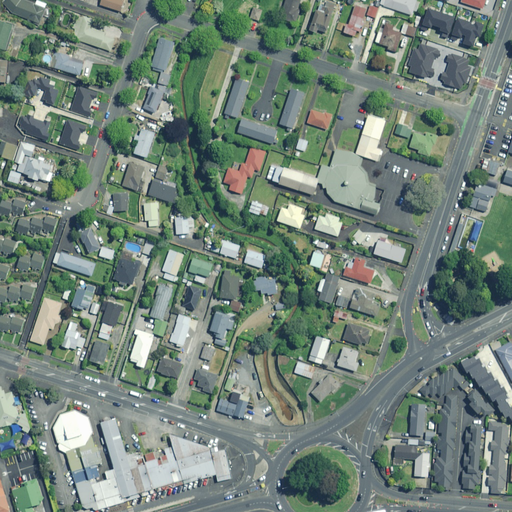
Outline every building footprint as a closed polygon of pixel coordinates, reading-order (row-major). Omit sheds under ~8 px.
[(19,0),(5,0),(3,3),(13,14),(28,19),(28,21),(39,25),(47,4),(40,1),(39,5),(24,0),(20,0),(19,0)] [(101,0),(100,5),(121,12),(124,0),(101,0)] [(296,24),(300,10),(302,11),(306,1),(302,0),(287,0),(281,19),(296,24)] [(335,4),(322,0),(318,0),(317,4),(309,30),(317,33),(318,30),(326,33),(335,4)] [(417,1),(414,0),(385,0),(384,6),(412,15),(417,1)] [(456,7),(438,0),(428,0),(421,18),(447,28),(456,7)] [(486,0),(462,0),(462,2),(483,9),(486,0)] [(357,31),(361,32),(365,19),(364,18),(367,9),(355,5),(349,24),(347,24),(344,32),(355,36),(357,31)] [(370,5),(367,15),(375,18),(378,8),(370,5)] [(262,10),(253,7),(250,18),(259,21),(262,10)] [(71,16),(66,14),(62,25),(68,27),(71,16)] [(477,22),(457,14),(454,22),(451,21),(447,29),(470,38),(477,22)] [(94,20),(84,17),(82,23),(76,21),(75,26),(71,38),(111,51),(115,39),(104,36),(105,33),(91,28),(94,20)] [(14,25),(0,21),(0,48),(6,51),(14,25)] [(402,34),(401,33),(396,31),(397,27),(386,23),(384,29),(380,28),(375,43),(389,47),(388,50),(396,52),(402,34)] [(401,33),(402,34),(413,37),(416,28),(404,24),(401,33)] [(154,68),(153,70),(162,73),(163,71),(166,72),(175,43),(160,38),(151,67),(154,68)] [(63,44),(58,42),(54,53),(84,63),(89,48),(64,40),(63,44)] [(439,51),(423,46),(420,55),(424,57),(419,73),(421,73),(418,80),(428,84),(439,51)] [(447,77),(449,71),(460,75),(465,62),(444,55),(438,74),(447,77)] [(0,82),(7,83),(9,61),(0,59),(0,82)] [(46,68),(34,64),(27,87),(39,90),(46,68)] [(64,75),(52,71),(46,89),(58,93),(64,75)] [(161,73),(158,83),(167,86),(170,76),(161,73)] [(101,82),(78,74),(70,99),(93,107),(101,82)] [(249,83),(236,79),(225,114),(238,118),(249,83)] [(161,104),(162,101),(161,100),(163,94),(170,94),(170,88),(151,84),(147,94),(149,94),(144,108),(155,113),(159,104),(161,104)] [(280,124),(288,127),(286,131),(290,132),(291,128),(293,129),(305,94),(291,89),(280,124)] [(55,110),(25,104),(22,120),(52,126),(55,110)] [(91,114),(70,107),(63,131),(83,138),(91,114)] [(332,116),(312,109),(307,123),(328,130),(332,116)] [(386,121),(369,115),(356,154),(374,160),(386,121)] [(279,140),(275,138),(277,131),(242,119),(238,132),(273,144),(273,142),(277,144),(279,140)] [(410,138),(414,127),(399,123),(396,133),(410,138)] [(155,133),(142,129),(139,136),(135,135),(134,140),(138,142),(134,153),(147,158),(155,133)] [(438,136),(427,132),(425,136),(414,133),(410,147),(419,150),(419,153),(429,157),(433,145),(435,145),(438,136)] [(308,141),(299,139),(297,148),(306,150),(308,141)] [(0,156),(15,161),(20,147),(1,141),(0,144),(0,156)] [(15,161),(15,162),(20,164),(17,171),(29,175),(28,178),(38,181),(39,178),(50,182),(53,173),(49,172),(53,161),(39,157),(38,160),(37,160),(36,161),(26,158),(24,164),(21,163),(24,154),(32,157),(35,146),(27,143),(26,144),(21,143),(20,147),(15,161)] [(265,153),(251,148),(245,164),(241,163),(238,171),(229,168),(224,183),(231,185),(229,189),(242,194),(247,176),(252,178),(254,170),(259,171),(265,153)] [(377,185),(370,183),(368,173),(361,166),(363,158),(352,152),(336,149),(330,167),(322,164),(318,179),(320,179),(319,182),(323,184),(323,186),(323,188),(326,188),(328,193),(335,202),(377,215),(381,204),(375,202),(375,201),(374,200),(375,198),(377,185)] [(501,163),(489,159),(484,172),(496,176),(501,163)] [(122,186),(137,191),(145,167),(130,163),(122,186)] [(284,168),(272,164),(267,178),(273,180),(273,181),(280,183),(279,184),(314,196),(319,179),(284,168)] [(168,169),(160,166),(156,178),(164,180),(168,169)] [(154,179),(154,181),(153,181),(148,195),(174,203),(177,194),(175,193),(176,188),(175,188),(175,186),(154,179)] [(482,187),(476,186),(473,196),(492,202),(497,187),(483,183),(482,187)] [(129,211),(129,193),(115,194),(115,211),(129,211)] [(480,198),(474,196),(471,206),(477,208),(480,198)] [(480,198),(477,208),(487,211),(490,201),(480,198)] [(11,212),(15,213),(14,215),(17,216),(17,214),(22,215),(26,203),(15,200),(13,204),(11,212)] [(0,206),(0,212),(1,213),(0,217),(4,218),(5,215),(9,216),(11,212),(13,204),(2,201),(0,206)] [(262,205),(253,201),(249,211),(258,215),(259,213),(266,215),(269,208),(262,205)] [(159,203),(144,204),(145,221),(149,221),(149,226),(159,226),(158,209),(160,209),(159,203)] [(302,209),(290,204),(288,210),(282,208),(277,221),(300,229),(304,216),(300,214),(302,209)] [(111,215),(114,208),(108,205),(105,213),(111,215)] [(339,218),(327,214),(325,218),(319,216),(315,229),(338,236),(342,224),(338,222),(339,218)] [(195,227),(194,216),(175,218),(177,235),(189,234),(189,227),(195,227)] [(473,219),(465,216),(455,248),(463,251),(473,219)] [(42,229),(46,230),(45,233),(48,234),(49,231),(54,233),(58,221),(46,217),(45,221),(42,229)] [(29,230),(33,231),(32,234),(35,235),(36,232),(41,234),(42,229),(45,221),(33,218),(32,223),(29,230)] [(101,248),(87,218),(75,224),(90,254),(101,248)] [(16,231),(20,232),(19,234),(22,235),(23,233),(28,235),(29,230),(32,223),(20,219),(16,231)] [(277,236),(262,230),(258,240),(272,246),(277,236)] [(367,237),(359,230),(353,237),(360,244),(367,237)] [(314,238),(313,243),(317,244),(317,246),(325,249),(327,242),(314,238)] [(401,245),(379,238),(374,252),(398,260),(401,252),(399,251),(401,245)] [(4,241),(2,251),(5,252),(4,254),(7,255),(8,254),(13,255),(16,243),(5,240),(4,241)] [(223,241),(221,246),(223,246),(220,254),(236,258),(240,246),(223,241)] [(207,242),(205,249),(218,253),(220,246),(207,242)] [(155,247),(146,244),(143,253),(153,256),(155,247)] [(115,249),(103,246),(100,258),(105,260),(106,257),(112,259),(115,249)] [(135,260),(134,263),(131,262),(134,253),(123,250),(114,279),(121,281),(120,284),(126,286),(127,283),(133,285),(135,277),(137,278),(142,262),(135,260)] [(184,255),(170,250),(163,271),(176,276),(184,255)] [(266,256),(249,250),(245,263),(262,268),(266,256)] [(96,264),(57,251),(53,263),(92,276),(96,264)] [(324,256),(314,253),(311,265),(321,268),(324,256)] [(29,266),(34,267),(33,270),(36,270),(37,268),(41,269),(45,257),(32,254),(31,259),(29,266)] [(17,267),(20,268),(19,272),(23,273),(24,269),(28,270),(29,266),(31,259),(20,255),(17,267)] [(213,265),(193,258),(189,270),(208,277),(213,265)] [(344,276),(371,284),(375,271),(364,268),(366,262),(356,259),(353,269),(346,267),(344,276)] [(0,280),(1,278),(5,280),(9,267),(0,264),(0,280)] [(226,301),(231,302),(231,300),(236,301),(241,278),(231,276),(232,272),(225,271),(219,297),(227,299),(226,301)] [(340,277),(328,273),(320,300),(332,304),(340,277)] [(178,278),(165,274),(164,278),(176,283),(178,278)] [(206,279),(196,276),(194,281),(204,284),(206,279)] [(268,280),(268,277),(254,278),(255,290),(261,290),(262,294),(268,293),(268,295),(277,294),(276,280),(268,280)] [(19,297),(23,298),(22,300),(26,301),(27,299),(31,301),(35,288),(23,285),(22,289),(19,297)] [(173,289),(159,285),(150,316),(163,320),(173,289)] [(202,290),(188,285),(185,296),(186,296),(183,306),(195,310),(202,290)] [(7,298),(11,299),(10,301),(13,302),(14,300),(18,302),(19,297),(22,289),(10,286),(9,291),(7,298)] [(71,307),(83,310),(84,308),(89,309),(95,288),(88,286),(86,291),(77,288),(71,307)] [(0,304),(1,302),(5,303),(7,298),(9,291),(0,288),(0,304)] [(375,294),(358,288),(351,309),(377,317),(380,307),(372,305),(375,294)] [(72,291),(65,289),(62,298),(69,300),(72,291)] [(347,310),(351,300),(339,295),(335,306),(347,310)] [(62,304),(45,298),(30,341),(43,345),(49,328),(53,330),(56,323),(59,324),(61,317),(57,316),(62,304)] [(241,304),(232,301),(229,309),(239,312),(241,304)] [(116,327),(122,306),(109,302),(98,337),(108,340),(113,326),(116,327)] [(100,305),(93,303),(90,312),(97,314),(100,305)] [(287,317),(284,303),(275,305),(278,318),(287,317)] [(185,309),(176,305),(174,312),(183,315),(185,309)] [(350,315),(336,310),(332,321),(337,323),(339,318),(348,321),(350,315)] [(230,317),(216,312),(210,331),(217,333),(216,337),(223,339),(227,329),(232,330),(234,323),(228,321),(230,317)] [(192,319),(179,315),(171,342),(183,346),(192,319)] [(9,330),(12,320),(1,316),(0,319),(0,328),(1,329),(0,331),(3,333),(4,330),(8,331),(9,330)] [(12,320),(9,330),(13,331),(12,334),(15,334),(16,332),(20,333),(24,321),(13,317),(12,320)] [(167,323),(158,320),(154,334),(163,336),(167,323)] [(78,325),(71,322),(62,346),(69,349),(70,347),(75,350),(77,346),(82,348),(86,339),(80,337),(81,334),(75,332),(78,325)] [(371,329),(349,322),(343,339),(361,345),(362,343),(368,344),(370,336),(369,335),(371,329)] [(154,336),(139,331),(136,330),(135,334),(138,335),(130,361),(137,363),(136,366),(144,368),(154,336)] [(309,360),(321,364),(323,359),(324,360),(330,341),(317,336),(309,360)] [(110,345),(97,341),(90,361),(104,365),(110,345)] [(511,344),(511,342),(496,350),(511,380),(511,344)] [(214,350),(205,347),(201,358),(211,361),(214,350)] [(358,352),(344,347),(338,366),(356,372),(359,364),(355,362),(358,352)] [(479,365),(481,364),(478,359),(477,360),(475,357),(470,360),(469,359),(461,363),(466,372),(468,371),(479,365)] [(183,364),(162,358),(158,373),(179,379),(183,364)] [(315,368),(298,362),(295,373),(312,378),(315,368)] [(487,371),(487,370),(485,367),(483,368),(481,364),(479,365),(468,371),(473,379),(474,378),(485,372),(487,371)] [(460,386),(465,381),(453,366),(435,381),(433,379),(420,390),(425,397),(430,393),(433,397),(437,393),(441,398),(453,388),(455,390),(460,386)] [(218,376),(198,369),(195,380),(200,381),(198,387),(204,389),(203,391),(213,394),(218,376)] [(237,372),(231,370),(225,389),(231,391),(237,372)] [(491,379),(493,378),(490,373),(488,374),(487,371),(485,372),(474,378),(479,386),(481,385),(491,379)] [(339,385),(329,375),(312,393),(321,402),(331,391),(332,392),(339,385)] [(157,378),(151,376),(147,388),(153,390),(157,378)] [(498,386),(500,385),(497,380),(495,381),(493,378),(491,379),(481,385),(486,393),(487,392),(498,386)] [(498,386),(487,392),(493,403),(497,401),(495,398),(506,391),(504,387),(502,388),(500,385),(498,386)] [(25,413),(18,414),(15,404),(17,404),(13,392),(4,395),(2,386),(0,387),(0,427),(5,427),(12,424),(12,423),(14,423),(24,428),(22,430),(28,433),(30,428),(25,413)] [(488,403),(486,405),(480,398),(482,397),(475,390),(469,395),(471,397),(467,400),(470,403),(469,405),(478,415),(480,413),(481,415),(482,414),(485,417),(488,414),(490,416),(495,411),(488,403)] [(511,408),(511,407),(506,400),(508,398),(506,395),(508,394),(506,391),(495,398),(497,401),(499,406),(498,407),(502,413),(503,412),(506,417),(509,416),(511,420),(511,408)] [(249,397),(235,393),(232,403),(222,400),(219,412),(243,419),(249,397)] [(438,436),(437,450),(441,450),(441,457),(436,456),(434,481),(439,482),(439,487),(451,488),(453,450),(455,451),(458,397),(447,397),(446,410),(441,409),(439,433),(442,433),(442,437),(438,436)] [(425,405),(412,404),(410,435),(423,436),(425,405)] [(67,453),(86,511),(123,499),(114,468),(106,470),(97,441),(90,416),(75,409),(62,413),(53,425),(60,449),(67,453)] [(114,468),(123,499),(139,494),(127,455),(116,418),(100,423),(114,468)] [(507,428),(507,425),(501,424),(501,423),(490,422),(489,431),(496,431),(496,441),(492,441),(492,451),(494,451),(494,465),(490,465),(489,486),(491,486),(491,493),(504,494),(504,483),(506,483),(506,463),(504,463),(505,456),(508,456),(509,428),(507,428)] [(468,474),(479,475),(482,428),(471,427),(471,431),(462,430),(461,444),(470,444),(469,461),(465,461),(464,467),(469,467),(468,471),(468,474)] [(435,432),(426,432),(425,445),(434,446),(435,432)] [(31,436),(25,433),(21,442),(27,445),(31,436)] [(174,447),(184,481),(216,472),(213,453),(211,449),(175,434),(170,435),(174,447)] [(13,439),(0,442),(0,448),(0,450),(15,447),(13,439)] [(417,453),(417,447),(396,446),(396,459),(416,460),(415,477),(428,477),(429,453),(417,453)] [(145,456),(155,489),(184,481),(174,447),(145,456)] [(127,455),(139,494),(155,489),(145,456),(143,450),(127,455)] [(213,453),(216,472),(220,481),(232,479),(230,469),(228,458),(226,450),(213,453)] [(466,488),(475,489),(475,484),(478,485),(479,475),(468,474),(463,474),(462,483),(464,483),(464,488),(466,488)] [(34,511),(40,510),(33,487),(12,493),(17,511),(34,511)]
